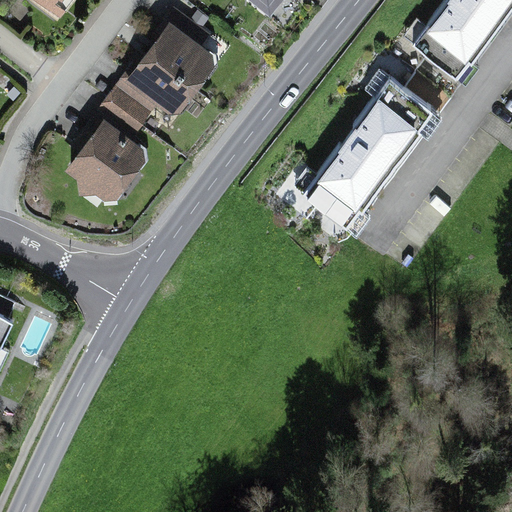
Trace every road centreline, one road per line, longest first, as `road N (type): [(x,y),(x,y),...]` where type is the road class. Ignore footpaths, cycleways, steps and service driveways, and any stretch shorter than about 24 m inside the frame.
road 1 (secondary): [(129,305),(187,216),(359,0)]
road 2 (residential): [(370,241),(511,45)]
road 3 (secondary): [(24,511),(129,305)]
road 4 (residential): [(129,305),(0,235)]
road 5 (residential): [(0,200),(8,167),(62,80)]
